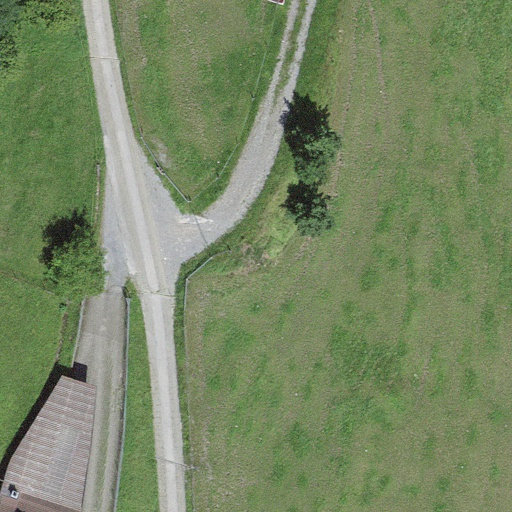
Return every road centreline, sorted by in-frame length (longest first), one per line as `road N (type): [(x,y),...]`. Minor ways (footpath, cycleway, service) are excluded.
road 1 (track): [(99,0),(142,223),(174,511)]
road 2 (track): [(308,0),(254,185),(198,234),(142,223)]
road 3 (track): [(103,511),(114,253),(142,223)]
